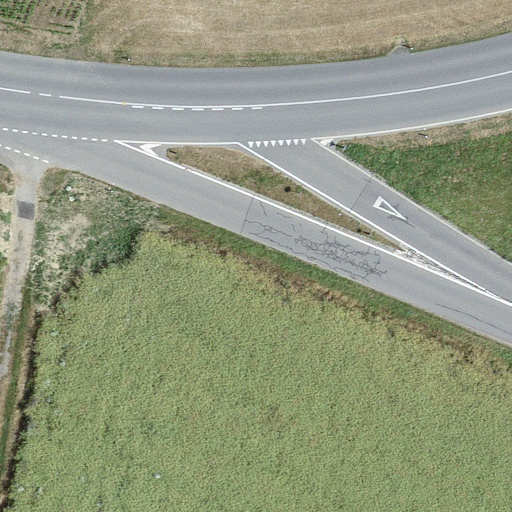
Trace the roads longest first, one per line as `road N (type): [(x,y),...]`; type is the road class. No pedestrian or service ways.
road 1 (tertiary): [(0,105),(389,274),(511,315)]
road 2 (tertiary): [(511,290),(234,107)]
road 3 (secondary): [(234,107),(367,99),(511,72)]
road 4 (track): [(38,128),(0,370)]
road 5 (secondary): [(0,90),(234,107)]
